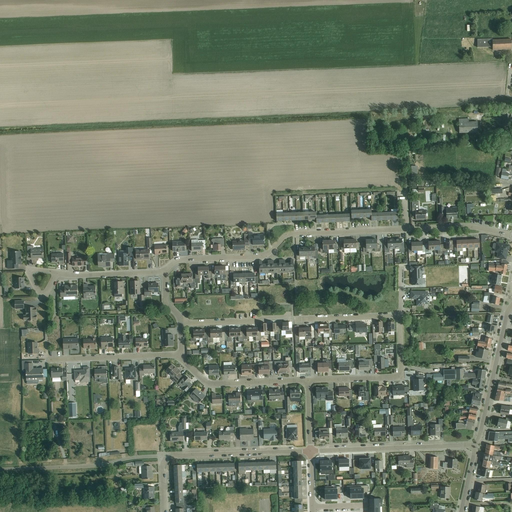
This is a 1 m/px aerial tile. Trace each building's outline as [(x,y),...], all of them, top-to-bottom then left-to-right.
[(492,40),(478,40),(478,48),(493,47),(493,50),(511,50),(511,48),(511,40),(492,40)] [(503,127),(511,126),(511,114),(503,115),(503,114),(496,114),(496,118),(502,118),(503,127)] [(459,133),(478,132),(478,122),(469,122),(469,119),(459,119),(459,133)] [(511,170),(509,170),(503,169),(501,179),(508,180),(508,176),(511,176),(511,173),(511,172),(511,170)] [(419,202),(412,202),(412,209),(412,218),(416,218),(416,220),(426,220),(426,210),(419,211),(419,208),(419,202)] [(444,207),(439,207),(440,214),(444,214),(446,214),(446,219),(451,219),(453,219),(457,218),(457,215),(458,215),(458,212),(457,212),(457,208),(446,209),(444,209),(444,207)] [(248,233),(248,235),(249,243),(253,243),(253,245),(264,245),(264,236),(253,237),(253,233),(248,233)] [(238,242),(233,242),(233,250),(245,250),(245,246),(249,246),(249,243),(248,235),(244,235),(244,238),(244,242),(242,242),(242,240),(238,240),(238,242)] [(213,242),(213,251),(220,251),(220,246),(224,246),(224,239),(213,239),(212,240),(211,240),(211,241),(211,242),(212,242),(213,242)] [(394,249),(394,239),(387,239),(387,245),(384,245),(385,248),(385,250),(385,251),(385,253),(390,253),(389,249),(394,249)] [(401,239),(394,239),(394,249),(399,249),(400,253),(404,252),(404,244),(401,244),(401,239)] [(205,240),(198,241),(198,240),(191,240),(192,251),(198,251),(198,252),(202,251),(202,249),(205,249),(205,240)] [(350,252),(350,240),(343,240),(343,243),(340,244),(341,251),(344,250),(344,253),(350,252)] [(355,240),(350,240),(350,252),(357,252),(357,250),(359,250),(359,243),(356,243),(355,240)] [(372,249),(371,240),(366,240),(366,245),(363,245),(363,252),(369,252),(369,254),(372,253),(372,249)] [(377,240),(371,240),(372,249),(375,249),(375,252),(380,252),(380,245),(377,245),(377,240)] [(328,250),(328,241),(322,241),(322,245),(320,245),(320,253),(323,253),(323,254),(328,254),(328,250)] [(328,241),(328,250),(333,250),(333,252),(337,252),(336,244),(334,244),(333,241),(328,241)] [(446,244),(443,245),(444,254),(453,254),(452,241),(446,241),(446,244)] [(173,251),(185,251),(184,242),(172,243),(173,251)] [(426,254),(425,245),(422,245),(422,242),(417,243),(417,251),(417,254),(423,254),(422,254),(423,258),(425,258),(425,254),(426,254)] [(435,251),(434,242),(428,242),(429,245),(425,245),(426,254),(426,255),(431,255),(431,251),(435,251)] [(440,242),(434,242),(435,251),(438,251),(438,255),(444,254),(443,245),(440,245),(440,242)] [(417,251),(417,243),(411,243),(411,246),(409,246),(409,253),(412,253),(412,252),(417,251)] [(508,250),(509,246),(496,243),(496,244),(494,243),(493,244),(493,247),(493,248),(495,249),(495,252),(498,252),(497,258),(506,259),(507,250),(508,250)] [(154,246),(155,255),(159,255),(159,254),(167,253),(166,245),(154,246)] [(27,246),(28,256),(31,256),(31,258),(36,258),(44,258),(43,249),(33,250),(33,246),(27,246)] [(118,254),(118,262),(119,262),(119,266),(128,266),(128,256),(133,256),(132,248),(126,248),(126,251),(118,251),(118,254)] [(307,260),(307,248),(299,248),(299,251),(296,251),(296,260),(305,260),(307,260)] [(307,248),(307,260),(309,260),(309,259),(318,259),(317,251),(314,251),(314,248),(307,248)] [(136,260),(149,259),(148,250),(136,251),(136,260)] [(8,261),(8,269),(19,269),(18,265),(21,264),(21,260),(21,257),(20,252),(18,252),(16,252),(11,252),(11,261),(8,261)] [(99,254),(98,254),(98,258),(98,266),(106,266),(106,267),(110,267),(110,262),(114,262),(114,254),(107,254),(103,254),(102,253),(100,253),(99,254)] [(51,254),(52,263),(59,263),(59,265),(64,264),(63,254),(51,254)] [(66,254),(67,263),(71,263),(73,263),(73,266),(78,266),(78,265),(81,265),(81,266),(86,266),(86,258),(81,258),(81,256),(77,256),(77,258),(73,259),(71,259),(70,254),(66,254)] [(468,264),(459,265),(459,283),(469,282),(468,264)] [(203,276),(203,267),(198,268),(198,272),(195,272),(195,279),(200,279),(200,276),(203,276)] [(208,267),(203,267),(203,276),(206,276),(206,279),(212,279),(212,271),(209,272),(208,267)] [(220,281),(220,267),(214,267),(215,271),(212,271),(212,279),(217,278),(217,281),(220,281)] [(225,267),(220,267),(220,281),(225,281),(224,278),(229,278),(228,271),(225,271),(225,267)] [(423,267),(410,267),(410,271),(412,271),(412,286),(422,285),(421,271),(423,271),(423,267)] [(180,280),(177,280),(177,288),(179,288),(182,288),(187,288),(187,286),(186,284),(186,274),(180,274),(180,277),(180,279),(180,280)] [(195,279),(192,279),(192,274),(186,274),(186,284),(190,283),(190,286),(191,286),(191,288),(196,288),(195,286),(195,285),(195,279)] [(239,283),(239,274),(233,275),(233,278),(230,278),(231,285),(236,285),(236,283),(239,283)] [(249,274),(249,282),(252,282),(252,284),(258,284),(258,277),(255,277),(254,274),(249,274)] [(493,274),(491,284),(500,286),(502,276),(493,274)] [(15,278),(15,289),(24,289),(24,285),(24,278),(15,278)] [(122,282),(114,283),(115,297),(122,297),(122,289),(123,289),(123,285),(122,285),(122,282)] [(131,295),(140,295),(139,282),(130,282),(131,295)] [(151,293),(158,292),(158,284),(149,284),(149,289),(144,289),(145,296),(151,296),(151,293)] [(60,290),(61,297),(78,297),(77,285),(73,285),(69,285),(69,286),(65,286),(65,289),(60,290)] [(83,285),(84,299),(87,299),(87,296),(96,296),(96,286),(88,287),(88,285),(83,285)] [(484,297),(488,297),(488,296),(493,297),(494,292),(501,294),(502,287),(495,286),(482,286),(483,289),(489,289),(489,293),(484,293),(484,297)] [(427,292),(411,292),(411,299),(417,299),(417,301),(417,306),(422,306),(422,304),(429,304),(429,301),(430,300),(430,298),(429,297),(429,294),(427,294),(427,292)] [(499,305),(500,298),(493,297),(488,296),(488,297),(487,301),(489,301),(489,303),(499,305)] [(26,308),(26,316),(23,316),(23,321),(28,321),(28,322),(30,322),(31,320),(37,320),(36,315),(36,313),(36,308),(26,308)] [(376,330),(373,330),(373,338),(373,342),(376,342),(376,338),(376,333),(382,332),(383,333),(384,332),(384,327),(382,327),(382,322),(376,323),(376,330)] [(388,332),(394,332),(394,322),(388,323),(388,325),(385,325),(385,334),(388,333),(388,332)] [(276,323),(270,324),(270,327),(270,333),(270,335),(270,336),(274,336),(274,335),(280,334),(280,330),(279,327),(279,326),(276,326),(276,323)] [(286,338),(292,338),(292,328),(289,329),(289,323),(282,323),(283,331),(286,331),(286,335),(286,338)] [(360,323),(356,323),(356,333),(367,332),(367,324),(360,324),(360,323)] [(270,333),(270,327),(267,327),(266,324),(260,324),(261,331),(261,333),(265,333),(265,335),(270,335),(270,333)] [(329,324),(323,325),(324,334),(324,337),(329,337),(329,338),(332,338),(332,329),(329,329),(329,324)] [(334,334),(346,333),(346,325),(337,325),(337,324),(334,324),(334,334)] [(318,329),(315,329),(315,339),(315,341),(317,341),(318,340),(318,338),(318,334),(324,334),(323,325),(318,325),(318,329)] [(478,329),(472,329),(473,333),(478,333),(482,333),(482,331),(486,332),(493,334),(494,327),(487,325),(487,329),(482,328),(482,330),(478,329)] [(246,332),(244,332),(244,340),(246,340),(249,340),(249,337),(252,337),(252,328),(246,329),(246,332)] [(261,333),(261,331),(258,331),(258,328),(252,328),(252,337),(256,337),(256,342),(261,341),(261,333)] [(299,332),(295,332),(295,339),(299,339),(299,340),(305,340),(305,337),(305,328),(299,329),(299,332)] [(311,328),(305,328),(305,337),(305,340),(311,339),(311,338),(314,338),(314,331),(311,331),(311,328)] [(222,329),(216,330),(216,338),(217,343),(220,343),(220,342),(225,342),(225,340),(227,340),(226,332),(225,332),(222,333),(222,329)] [(226,332),(227,340),(227,342),(232,342),(232,338),(235,338),(235,329),(229,329),(229,332),(226,332)] [(244,340),(244,332),(240,332),(240,329),(235,329),(235,338),(238,338),(239,342),(244,342),(244,340)] [(173,341),(173,338),(173,335),(169,335),(169,330),(162,331),(163,335),(164,335),(164,347),(173,346),(173,341)] [(199,339),(199,330),(193,330),(193,334),(191,334),(191,341),(196,341),(196,339),(199,339)] [(204,330),(199,330),(199,339),(202,339),(203,341),(208,341),(208,343),(208,333),(205,333),(204,330)] [(211,333),(208,333),(208,343),(213,343),(213,338),(216,338),(216,330),(211,330),(211,333)] [(143,339),(136,339),(136,348),(140,348),(140,347),(148,347),(147,339),(147,335),(146,334),(144,334),(143,335),(143,339)] [(129,336),(129,339),(126,339),(125,337),(121,337),(121,339),(119,339),(119,348),(130,348),(130,343),(133,343),(133,336),(129,336)] [(101,338),(102,349),(105,349),(105,347),(113,347),(113,338),(101,338)] [(70,348),(78,348),(78,339),(63,339),(64,350),(70,349),(70,348)] [(91,348),(96,348),(96,339),(91,339),(91,340),(84,340),(84,349),(88,349),(88,348),(91,348)] [(28,343),(29,354),(39,353),(39,350),(37,350),(37,343),(36,343),(36,342),(34,342),(33,343),(28,343)] [(375,355),(374,355),(374,362),(378,362),(378,369),(385,369),(385,368),(389,368),(388,360),(384,360),(384,358),(381,358),(381,355),(380,355),(380,344),(374,344),(375,355)] [(486,359),(488,351),(482,350),(482,348),(476,347),(476,349),(479,350),(479,353),(477,353),(476,357),(486,359)] [(328,359),(323,360),(323,372),(329,372),(328,369),(331,369),(331,361),(328,361),(328,359)] [(338,363),(339,363),(339,371),(346,371),(350,371),(350,369),(353,369),(352,360),(345,360),(345,359),(337,359),(338,363)] [(365,359),(358,359),(358,362),(359,362),(359,370),(365,370),(366,370),(370,370),(370,368),(373,368),(372,359),(365,360),(365,359)] [(275,362),(274,362),(275,369),(278,369),(278,374),(283,374),(283,361),(280,361),(275,362)] [(283,361),(283,374),(289,373),(289,368),(292,368),(292,361),(291,361),(285,361),(283,361)] [(264,363),(264,374),(270,374),(270,371),(273,371),(272,364),(269,364),(269,362),(264,362),(264,363)] [(323,372),(323,363),(318,363),(318,362),(314,363),(315,370),(318,369),(318,372),(323,372)] [(264,374),(264,363),(259,363),(259,364),(256,364),(256,371),(259,371),(259,375),(264,374)] [(32,364),(26,364),(27,380),(27,384),(33,384),(33,381),(38,381),(43,381),(43,369),(32,370),(32,364)] [(172,364),(166,371),(174,378),(172,380),(176,383),(182,376),(179,373),(181,372),(178,369),(178,370),(172,364)] [(144,374),(155,374),(154,365),(143,365),(143,368),(140,369),(140,376),(144,376),(144,374)] [(205,371),(209,370),(209,376),(219,375),(219,365),(209,366),(205,366),(205,371)] [(232,366),(224,366),(224,375),(228,375),(228,374),(236,374),(236,370),(236,366),(235,366),(234,365),(232,365),(232,366)] [(242,365),(242,375),(252,375),(252,365),(242,365)] [(95,370),(95,377),(92,377),(93,380),(100,379),(100,383),(103,383),(104,384),(108,384),(108,378),(107,378),(106,370),(107,370),(107,366),(101,367),(102,367),(102,370),(95,370)] [(132,368),(126,369),(126,380),(126,384),(130,384),(130,379),(136,379),(135,366),(132,367),(132,368)] [(81,382),(90,382),(89,367),(84,367),(84,370),(75,371),(75,380),(80,380),(81,382)] [(120,380),(122,380),(122,372),(118,372),(118,367),(111,367),(112,380),(120,380)] [(456,370),(443,370),(443,375),(444,380),(463,380),(473,380),(477,379),(484,380),(485,371),(478,370),(478,372),(476,371),(476,374),(468,374),(468,372),(463,372),(463,370),(464,370),(464,368),(456,369),(456,370)] [(63,381),(67,381),(67,374),(63,374),(62,369),(52,369),(52,378),(62,377),(63,381)] [(424,391),(423,375),(416,375),(416,379),(416,380),(413,380),(414,391),(424,391)] [(183,389),(186,392),(192,385),(189,383),(191,381),(186,376),(178,384),(183,389)] [(473,380),(472,385),(476,386),(476,387),(483,389),(484,380),(477,379),(473,380)] [(397,387),(392,387),(393,393),(393,395),(404,395),(404,386),(397,386),(397,387)] [(366,387),(359,387),(359,397),(363,397),(363,401),(369,400),(369,392),(366,392),(366,387)] [(383,396),(386,396),(385,388),(383,388),(383,387),(374,387),(374,397),(383,396)] [(327,401),(333,401),(332,392),(327,392),(327,388),(316,389),(317,398),(324,397),(324,398),(327,398),(327,401)] [(339,388),(339,396),(349,396),(349,399),(352,399),(352,390),(349,390),(349,388),(339,388)] [(197,402),(199,404),(206,396),(202,393),(202,394),(196,389),(195,390),(195,389),(194,390),(193,391),(193,392),(190,395),(194,399),(194,400),(196,403),(197,402)] [(295,390),(290,391),(290,398),(300,397),(300,389),(295,389),(295,390)] [(280,390),(269,390),(269,399),(280,399),(280,400),(284,400),(284,392),(280,393),(280,390)] [(247,400),(262,400),(262,391),(254,391),(254,392),(247,392),(247,400)] [(215,393),(212,394),(212,404),(222,404),(222,396),(216,396),(215,393)] [(228,396),(226,396),(226,404),(229,404),(229,406),(238,406),(238,403),(241,403),(241,393),(236,393),(236,395),(228,396)] [(479,405),(482,394),(474,393),(473,397),(470,396),(469,404),(471,404),(479,405)] [(509,407),(501,406),(499,414),(508,416),(508,414),(511,415),(511,413),(511,406),(509,406),(509,407)] [(509,429),(511,422),(511,419),(510,419),(506,418),(506,421),(499,419),(497,427),(506,428),(509,429)] [(438,420),(439,425),(431,425),(431,435),(440,435),(440,431),(443,431),(442,419),(438,420)] [(456,427),(454,427),(455,429),(457,429),(465,429),(472,430),(472,426),(474,427),(475,420),(468,419),(464,419),(464,421),(459,420),(459,424),(456,424),(456,427)] [(287,428),(287,439),(291,439),(291,440),(293,440),(297,440),(297,428),(297,425),(287,425),(287,428)] [(344,438),(348,437),(348,429),(342,429),(341,425),(335,425),(335,428),(337,428),(337,437),(344,437),(344,438)] [(367,426),(359,426),(359,425),(356,425),(356,437),(367,437),(367,426)] [(385,428),(381,428),(381,425),(372,425),(372,428),(375,428),(375,436),(385,436),(385,428)] [(414,426),(411,426),(411,428),(411,436),(415,436),(415,435),(422,435),(421,431),(422,431),(421,426),(414,426)] [(226,430),(226,431),(219,431),(220,440),(230,439),(230,436),(233,436),(233,430),(234,430),(234,427),(233,427),(228,427),(226,429),(226,430)] [(393,437),(404,436),(404,427),(393,427),(393,437)] [(248,428),(240,429),(240,430),(241,441),(248,440),(254,440),(254,439),(253,429),(248,430),(248,428)] [(277,429),(264,429),(264,439),(270,439),(270,441),(272,441),(277,441),(277,429)] [(319,432),(316,432),(316,439),(320,439),(329,439),(329,431),(319,432)] [(490,432),(489,436),(491,436),(490,441),(497,442),(498,439),(508,439),(508,442),(509,442),(511,442),(511,431),(498,432),(498,433),(492,432),(492,433),(490,432)] [(195,440),(207,440),(207,432),(194,432),(195,440)] [(183,433),(171,433),(171,442),(175,441),(183,440),(183,433)] [(406,468),(413,467),(413,461),(409,461),(409,456),(406,456),(406,457),(398,457),(398,465),(406,465),(406,468)] [(437,469),(438,457),(430,457),(429,469),(437,469)] [(370,459),(360,459),(360,469),(371,469),(370,459)] [(324,460),(320,461),(320,466),(320,471),(321,471),(324,471),(326,471),(327,474),(334,474),(334,470),(334,467),(333,467),(332,467),(332,461),(327,461),(325,461),(325,460),(324,460)] [(456,468),(457,460),(449,460),(449,463),(443,463),(443,468),(456,468)] [(142,466),(139,466),(140,474),(142,474),(142,479),(148,479),(153,479),(153,475),(152,475),(151,466),(142,467),(142,466)] [(480,476),(488,478),(490,470),(482,468),(481,472),(480,476)] [(486,486),(478,484),(477,492),(484,494),(486,486)] [(336,485),(331,485),(331,487),(331,489),(331,499),(337,499),(337,493),(340,493),(340,487),(336,487),(336,485)] [(357,499),(357,486),(347,486),(347,493),(350,493),(350,499),(357,499)] [(368,492),(368,486),(357,486),(357,499),(363,498),(363,492),(368,492)] [(153,491),(154,491),(154,487),(144,488),(144,499),(154,498),(153,491)] [(325,489),(321,489),(321,494),(325,494),(325,500),(331,499),(331,489),(331,487),(325,487),(325,489)] [(441,498),(449,499),(449,493),(450,493),(450,488),(441,487),(441,498)] [(475,500),(481,501),(481,498),(487,499),(494,499),(494,494),(487,494),(487,495),(476,493),(475,500)] [(186,496),(175,497),(175,503),(176,503),(181,503),(181,506),(187,505),(186,496)] [(267,511),(267,498),(257,499),(257,511),(267,511)] [(369,507),(370,507),(380,507),(382,507),(382,502),(382,499),(377,499),(369,499),(369,500),(369,503),(369,507)]
